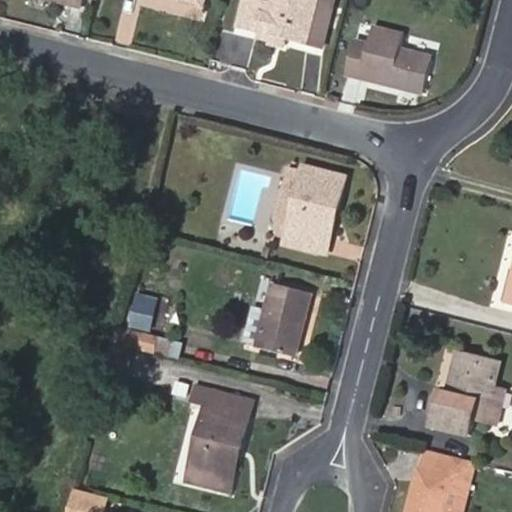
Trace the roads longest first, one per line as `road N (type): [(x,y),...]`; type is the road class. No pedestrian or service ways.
road 1 (residential): [(0,41),(414,148)]
road 2 (residential): [(336,474),(414,148)]
road 3 (residential): [(414,148),(480,103),(497,79),(511,23)]
